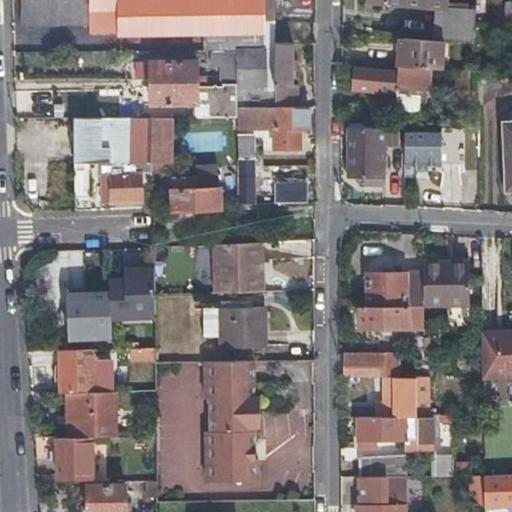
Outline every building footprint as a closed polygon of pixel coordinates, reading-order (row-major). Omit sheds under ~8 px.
[(20,0),(20,33),(89,32),(88,0),(20,0)] [(88,0),(89,32),(263,30),(263,19),(273,20),(273,0),(88,0)] [(433,8),(433,13),(475,15),(476,10),(449,9),(449,0),(363,0),(363,4),(405,6),(433,8)] [(433,13),(431,40),(442,41),(472,42),(475,15),(433,13)] [(275,26),(275,37),(300,37),(300,26),(275,26)] [(396,38),(394,65),(426,67),(427,67),(440,67),(442,41),(431,40),(396,38)] [(272,103),(297,103),(296,83),(291,83),(293,41),(275,41),(273,87),(272,103)] [(236,102),(272,103),(273,87),(262,87),(261,46),(235,47),(236,102)] [(236,114),(236,102),(235,47),(209,48),(209,62),(220,62),(220,83),(197,83),(197,79),(206,79),(206,73),(197,73),(196,59),(149,59),(150,103),(195,102),(196,114),(236,114)] [(423,102),(425,97),(426,67),(394,65),(394,70),(353,68),(352,89),(395,92),(395,97),(395,100),(397,103),(399,105),(403,108),(408,110),(411,110),(414,109),(417,108),(419,106),(422,104),(423,102)] [(456,92),(469,93),(469,69),(457,68),(456,92)] [(508,84),(511,84),(511,71),(503,70),(503,84),(508,84)] [(272,103),(236,102),(236,114),(237,126),(254,126),(253,119),(268,119),(268,132),(273,132),(274,146),(296,145),(296,126),(306,126),(306,103),(297,103),(272,103)] [(147,161),(169,162),(171,116),(115,115),(71,116),(70,162),(84,162),(147,161)] [(361,176),(380,176),(382,176),(382,145),(396,145),(396,126),(347,126),(347,176),(361,176)] [(474,126),(424,126),(404,126),(403,164),(415,165),(415,170),(427,170),(427,165),(459,165),(459,159),(475,158),(474,126)] [(239,200),(247,200),(256,199),(254,133),(237,133),(239,200)] [(169,171),(169,162),(147,161),(148,171),(169,171)] [(83,192),(84,162),(70,162),(71,193),(83,192)] [(138,172),(134,173),(129,173),(129,164),(98,165),(100,203),(139,202),(139,194),(138,172)] [(216,186),(215,175),(214,164),(193,164),(193,175),(171,176),(171,188),(169,188),(170,226),(225,224),(225,208),(220,208),(220,186),(216,186)] [(382,185),(382,176),(380,176),(361,176),(361,184),(382,185)] [(306,200),(306,191),(306,182),(274,182),(274,200),(306,200)] [(261,241),(211,244),(214,293),(263,291),(261,241)] [(168,278),(166,246),(151,247),(153,278),(168,278)] [(421,260),(422,272),(422,303),(467,302),(466,259),(421,260)] [(365,273),(365,305),(422,304),(422,303),(422,272),(365,273)] [(66,338),(87,337),(108,336),(106,290),(64,292),(66,338)] [(422,304),(365,305),(360,305),(360,327),(423,326),(422,304)] [(220,350),(243,349),(265,348),(264,307),(218,308),(220,350)] [(511,375),(511,328),(480,329),(480,377),(511,375)] [(64,390),(93,389),(91,348),(57,349),(59,390),(64,390)] [(150,360),(149,348),(127,349),(128,361),(150,360)] [(342,374),(362,375),(383,374),(383,352),(341,353),(342,374)] [(209,429),(254,428),(259,428),(258,397),(254,398),(252,361),(203,364),(204,401),(208,401),(209,429)] [(386,375),(387,415),(394,415),(395,376),(386,375)] [(395,376),(394,415),(417,415),(429,415),(428,376),(395,376)] [(113,389),(93,389),(64,390),(66,436),(90,435),(114,434),(113,389)] [(417,415),(394,415),(387,415),(357,416),(358,438),(416,438),(417,415)] [(255,458),(254,428),(209,429),(209,433),(204,433),(206,483),(257,482),(258,458),(255,458)] [(91,475),(90,435),(66,436),(54,436),(55,477),(91,475)] [(430,453),(429,475),(450,476),(451,454),(430,453)] [(360,475),(403,474),(403,455),(360,456),(360,475)] [(511,504),(511,472),(481,474),(482,505),(511,504)] [(404,511),(403,474),(360,475),(358,475),(358,502),(356,503),(356,511),(404,511)] [(154,494),(154,478),(145,479),(145,494),(154,494)] [(129,511),(129,510),(127,510),(125,510),(124,483),(85,485),(86,511),(129,511)]
